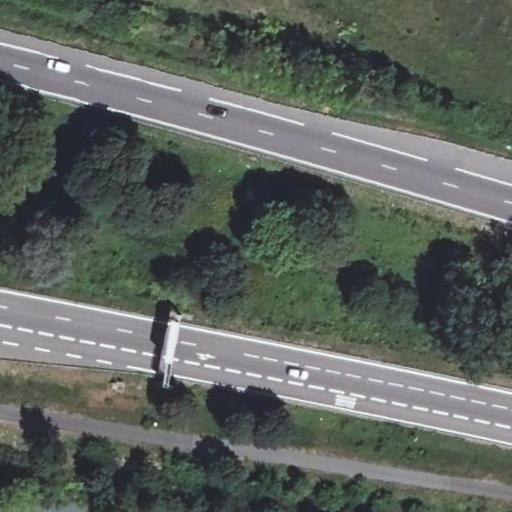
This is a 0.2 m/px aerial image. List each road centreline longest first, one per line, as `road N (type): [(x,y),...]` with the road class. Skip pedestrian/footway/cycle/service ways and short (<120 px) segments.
road 1 (trunk): [(511,198),(0,52)]
road 2 (trunk): [(0,327),(511,421)]
